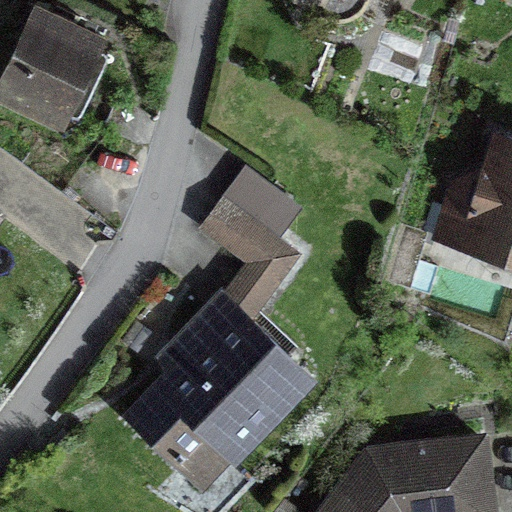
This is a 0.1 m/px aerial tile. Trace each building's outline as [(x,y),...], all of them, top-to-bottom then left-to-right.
[(0,90),(62,120),(98,44),(30,11),(0,73),(0,90)] [(511,141),(493,136),(483,170),(463,181),(459,195),(470,214),(460,245),(489,254),(511,241),(511,141)] [(269,238),(220,201),(200,227),(249,264),(269,238)] [(170,348),(187,364),(132,421),(178,466),(207,436),(227,455),(303,376),(220,296),(170,348)] [(487,511),(477,439),(368,455),(323,511),(487,511)]
